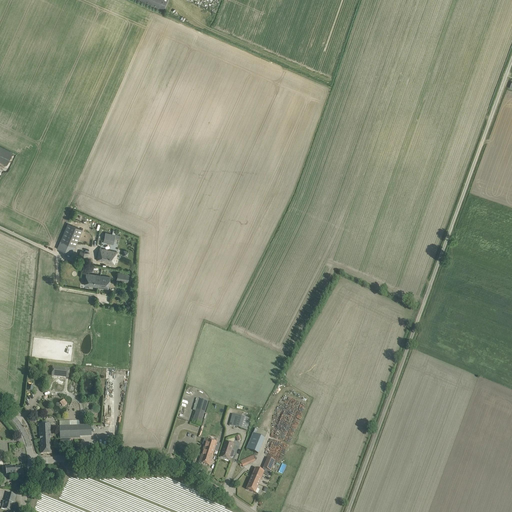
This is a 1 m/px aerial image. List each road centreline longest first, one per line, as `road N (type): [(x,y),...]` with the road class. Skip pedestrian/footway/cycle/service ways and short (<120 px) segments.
road 1 (unclassified): [(347,511),(511,58)]
road 2 (tertiary): [(252,511),(157,456),(30,461)]
